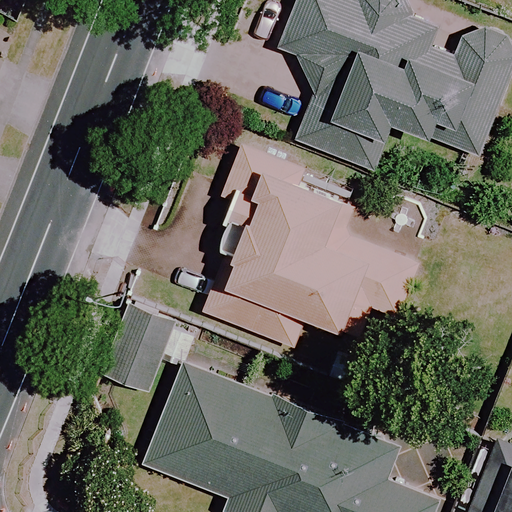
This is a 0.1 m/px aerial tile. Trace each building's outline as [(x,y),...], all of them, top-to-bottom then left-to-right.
[(298,0),(284,35),(296,54),(313,95),(296,139),(328,151),(339,121),(385,139),(391,124),(478,158),(511,69),(511,65),(430,34),(437,16),(396,0),(298,0)] [(301,166),(240,142),(222,187),(234,192),(212,248),(223,252),(200,311),(291,347),(303,315),(343,330),(355,299),(389,312),(410,258),(344,232),(358,194),(299,171),(301,166)] [(173,321),(129,305),(103,375),(146,391),(173,321)] [(384,438),(185,362),(145,465),(225,495),(219,510),(225,511),(432,511),(436,503),(369,477),(384,438)] [(511,511),(511,457),(492,449),(466,511),(511,511)]
